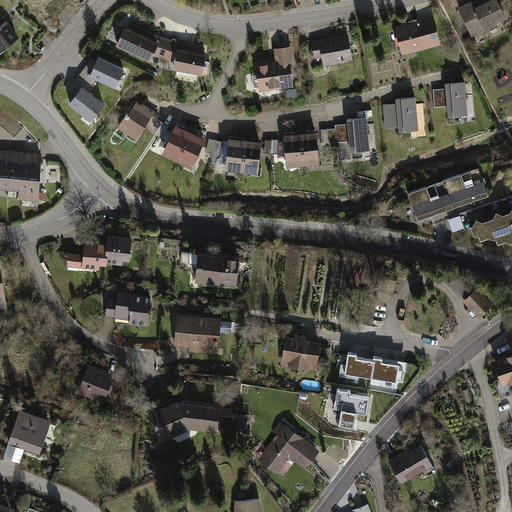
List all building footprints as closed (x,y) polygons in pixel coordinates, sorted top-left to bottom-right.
[(472,1),(458,7),(471,38),(499,25),(497,23),(506,19),(497,0),(490,0),(481,4),(474,7),(472,1)] [(412,22),(395,27),(402,54),(441,43),(433,16),(412,22)] [(0,50),(19,36),(10,24),(6,19),(0,24),(0,23),(0,50)] [(127,28),(125,26),(115,45),(150,62),(154,56),(174,62),(177,49),(180,50),(181,42),(161,36),(161,33),(130,20),(127,28)] [(347,32),(311,39),(315,57),(322,56),(324,66),(353,59),(347,32)] [(205,46),(181,42),(180,50),(177,49),(174,62),(173,70),(202,75),(206,55),(204,54),(205,46)] [(275,60),(258,67),(258,91),(293,86),(290,63),(293,62),(290,45),(273,47),(275,60)] [(95,65),(90,74),(115,86),(125,67),(99,55),(95,65)] [(445,88),(433,89),(434,106),(447,105),(448,117),(468,115),(466,82),(445,83),(445,88)] [(77,93),(68,104),(91,121),(106,103),(83,85),(77,93)] [(397,104),(382,105),(384,128),(399,126),(399,131),(418,130),(416,98),(396,99),(397,104)] [(145,105),(136,99),(118,126),(137,139),(145,127),(159,137),(167,125),(157,118),(160,115),(145,105)] [(335,128),(322,129),(323,143),(338,142),(339,160),(352,159),(352,152),(369,150),(366,118),(347,120),(348,124),(335,125),(335,128)] [(189,131),(177,125),(163,153),(193,168),(207,139),(193,132),(189,131)] [(300,133),(283,135),(286,167),(318,165),(315,132),(304,133),(300,133)] [(243,139),(230,138),(227,170),(259,173),(262,141),(248,140),(243,139)] [(220,161),(224,142),(210,139),(207,152),(214,154),(212,160),(220,161)] [(279,140),(265,140),(265,153),(279,153),(279,140)] [(0,188),(19,190),(19,198),(37,199),(40,165),(41,153),(0,149),(0,188)] [(479,166),(408,192),(418,220),(431,216),(466,204),(489,195),(479,166)] [(466,229),(471,227),(474,236),(479,237),(480,239),(481,241),(484,240),(488,239),(496,240),(497,243),(498,245),(501,244),(505,242),(511,243),(511,195),(460,214),(460,215),(465,228),(466,229)] [(453,233),(465,228),(460,215),(448,220),(453,233)] [(84,254),(69,252),(67,267),(100,270),(100,265),(107,265),(107,263),(122,265),(123,260),(129,260),(132,238),(121,237),(108,235),(107,244),(102,243),(98,243),(99,241),(85,240),(84,254)] [(240,255),(198,251),(195,281),(237,285),(239,264),(240,255)] [(474,290),(456,274),(448,283),(465,299),(474,290)] [(494,304),(477,287),(474,290),(465,299),(463,301),(479,318),(494,304)] [(117,300),(108,299),(106,315),(116,317),(115,322),(147,326),(151,296),(143,295),(118,292),(117,300)] [(221,319),(178,315),(175,345),(189,347),(189,351),(194,352),(218,354),(221,319)] [(294,338),(287,336),(282,365),(317,370),(321,342),(307,339),(307,336),(302,335),(295,334),(294,338)] [(371,377),(374,359),(357,357),(357,354),(348,352),(345,373),(371,377)] [(511,353),(493,361),(499,376),(500,378),(494,381),(501,398),(511,393),(511,353)] [(374,359),(371,377),(396,381),(399,363),(382,361),(383,357),(374,356),(374,359)] [(117,374),(89,363),(77,393),(105,404),(117,374)] [(351,390),(337,388),(334,409),(342,410),(339,424),(354,427),(356,411),(366,412),(369,397),(350,394),(351,390)] [(179,401),(148,414),(162,443),(191,429),(218,433),(221,406),(179,401)] [(51,421),(20,410),(8,444),(40,454),(51,421)] [(241,414),(240,430),(253,431),(253,414),(241,414)] [(320,450),(285,423),(284,425),(280,422),(273,431),(278,434),(260,458),(278,472),(290,455),(306,468),(320,450)] [(408,449),(389,460),(403,483),(434,465),(422,445),(412,450),(411,448),(408,449)] [(263,511),(260,499),(237,502),(235,511),(263,511)] [(0,511),(9,511),(12,507),(0,501),(0,511)] [(352,508),(353,511),(372,511),(368,501),(352,508)]
